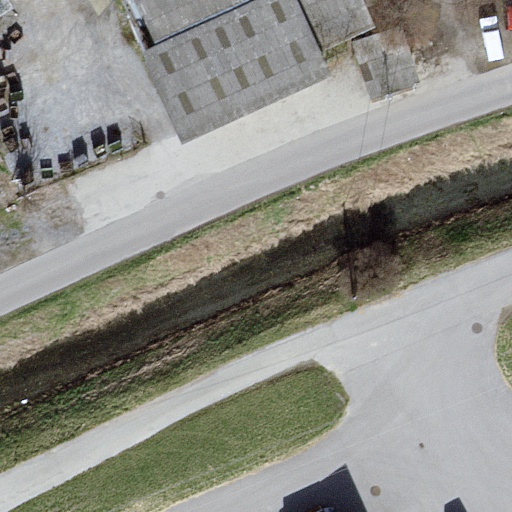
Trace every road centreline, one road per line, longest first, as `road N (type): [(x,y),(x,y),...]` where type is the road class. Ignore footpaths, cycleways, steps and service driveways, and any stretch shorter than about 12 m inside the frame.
road 1 (track): [(511,86),(289,159),(0,299)]
road 2 (track): [(376,324),(0,498)]
road 3 (track): [(376,324),(459,511)]
